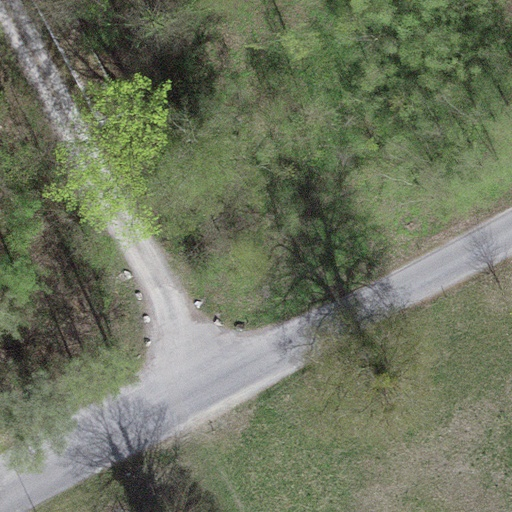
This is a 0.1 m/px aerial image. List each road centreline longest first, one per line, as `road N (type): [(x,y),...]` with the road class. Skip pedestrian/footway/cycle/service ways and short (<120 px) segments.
road 1 (unclassified): [(511,226),(0,498)]
road 2 (track): [(233,511),(176,404)]
